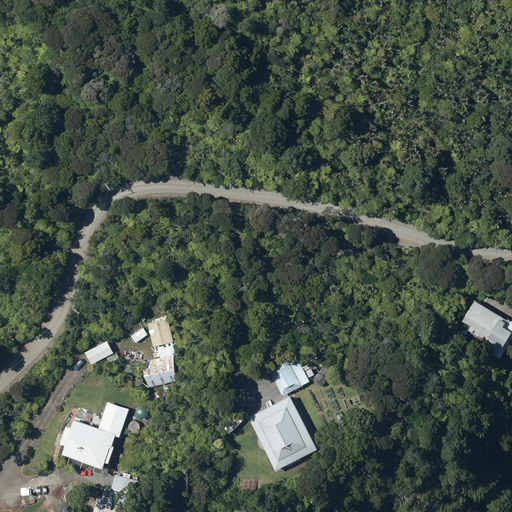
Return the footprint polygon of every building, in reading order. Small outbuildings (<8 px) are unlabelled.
[(511,320),(509,321),(475,300),(462,322),(471,327),(468,332),(491,345),(487,351),(500,358),(506,346),(511,345),(511,320)] [(179,380),(168,319),(148,323),(153,347),(158,346),(160,357),(142,361),(147,386),(179,380)] [(135,342),(148,334),(143,327),(131,336),(135,342)] [(114,353),(107,340),(85,352),(91,365),(114,353)] [(282,396),(309,382),(307,378),(313,374),(310,368),(304,372),(296,356),(269,371),(282,396)] [(321,372),(319,372),(318,372),(317,373),(316,374),(315,375),(314,376),(313,377),(313,378),(313,379),(313,381),(313,382),(313,383),(314,385),(315,386),(316,386),(317,387),(319,387),(320,388),(321,388),(323,387),(324,387),(325,386),(326,385),(327,384),(327,383),(328,382),(328,380),(328,379),(328,378),(327,376),(326,375),(326,374),(324,373),(323,373),(322,372),(321,372)] [(318,448),(289,396),(247,419),(276,471),(318,448)] [(65,446),(62,455),(103,469),(105,462),(108,463),(114,447),(111,446),(115,436),(120,437),(130,409),(108,401),(98,428),(75,420),(71,429),(66,427),(60,445),(65,446)] [(132,511),(142,484),(117,475),(112,489),(105,486),(97,508),(106,511),(105,511),(132,511)]
